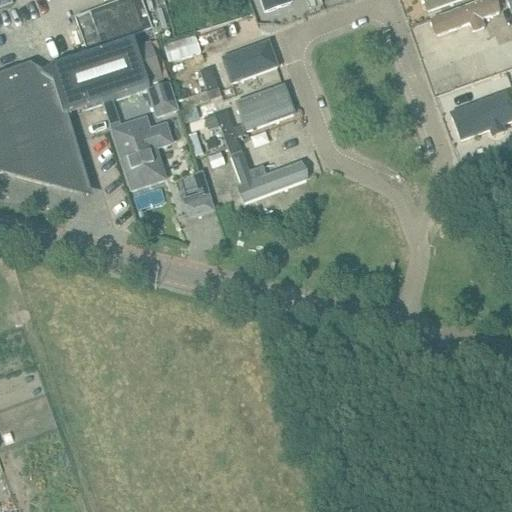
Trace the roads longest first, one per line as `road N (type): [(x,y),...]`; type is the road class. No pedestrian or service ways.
road 1 (tertiary): [(0,227),(404,328)]
road 2 (unclassified): [(393,18),(366,6),(309,28),(292,40),(294,62),(322,147),(384,183),(416,226)]
road 3 (unclassified): [(416,226),(443,170),(393,18)]
